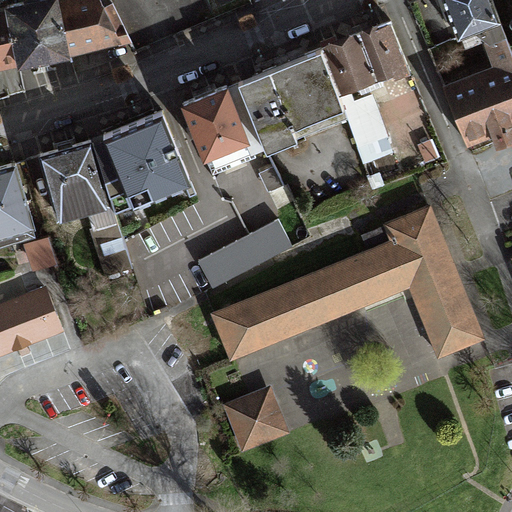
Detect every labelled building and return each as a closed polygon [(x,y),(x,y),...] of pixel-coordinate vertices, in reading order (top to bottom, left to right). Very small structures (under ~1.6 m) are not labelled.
[(14,0),(6,2),(7,9),(19,62),(68,52),(56,0),(14,0)] [(56,0),(68,52),(126,37),(110,3),(101,5),(98,0),(56,0)] [(505,33),(492,0),(443,0),(457,35),(464,32),(486,24),(490,33),(496,36),(505,33)] [(129,37),(112,2),(110,3),(126,37),(129,37)] [(0,65),(19,62),(7,9),(0,10),(0,65)] [(389,19),(320,46),(337,90),(351,85),(407,62),(389,19)] [(486,24),(464,32),(467,41),(490,33),(486,24)] [(496,36),(490,33),(501,63),(506,61),(500,47),(509,44),(505,33),(496,36)] [(501,63),(443,85),(467,142),(511,124),(511,52),(509,44),(500,47),(506,61),(501,63)] [(337,90),(320,46),(254,72),(282,141),(347,117),(342,104),(337,90)] [(282,141),(254,72),(237,79),(238,81),(264,146),(265,149),(282,141)] [(225,84),(183,101),(204,153),(205,153),(212,172),(255,155),(253,150),(264,146),(238,81),(226,86),(225,84)] [(351,85),(337,90),(342,104),(356,99),(351,85)] [(356,99),(342,104),(347,117),(355,143),(388,133),(375,93),(356,99)] [(89,141),(41,154),(58,216),(86,209),(106,272),(131,262),(118,221),(110,199),(105,201),(89,141)] [(14,161),(0,165),(0,233),(25,226),(27,233),(32,231),(30,225),(33,224),(14,161)] [(283,183),(273,163),(260,170),(269,188),(283,183)] [(283,183),(269,188),(259,193),(267,211),(293,201),(285,182),(283,183)] [(429,204),(410,212),(414,221),(432,213),(429,204)] [(368,248),(212,311),(230,356),(409,283),(438,353),(482,335),(432,213),(414,221),(410,212),(385,222),(386,224),(362,233),(368,248)] [(25,226),(0,233),(0,240),(27,233),(25,226)] [(56,259),(48,233),(27,240),(36,267),(41,265),(56,259)] [(42,287),(0,303),(0,312),(49,294),(47,290),(42,287)] [(49,294),(0,312),(0,350),(61,326),(49,294)] [(267,390),(229,404),(244,442),(281,427),(267,390)] [(206,421),(216,448),(222,446),(211,419),(206,421)]
